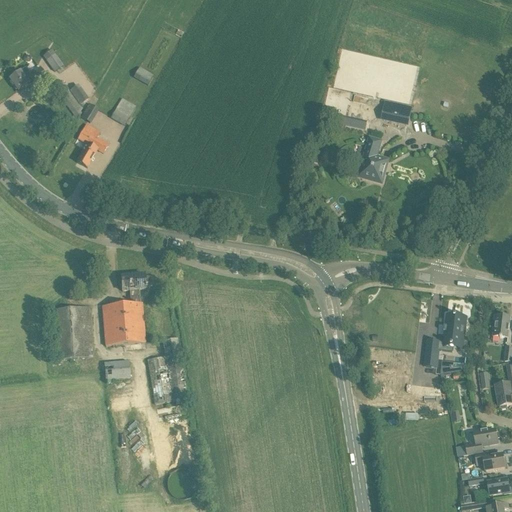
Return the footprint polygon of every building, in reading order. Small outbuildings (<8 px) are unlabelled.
[(51,51),(42,57),(54,73),(63,66),(51,51)] [(413,73),(413,62),(381,61),(380,89),(385,89),(385,73),(389,73),(389,80),(395,80),(395,88),(403,89),(403,80),(411,81),(411,73),(413,73)] [(24,69),(10,80),(18,91),(28,84),(32,81),(36,86),(47,78),(40,68),(29,76),(24,69)] [(135,76),(134,79),(148,87),(149,84),(153,77),(139,69),(135,76)] [(62,81),(53,88),(71,113),(77,121),(81,114),(80,112),(82,109),(62,81)] [(120,103),(111,118),(125,126),(137,106),(132,103),(123,98),(120,103)] [(88,105),(85,110),(96,115),(98,111),(94,109),(88,105)] [(387,105),(384,118),(407,123),(410,110),(387,105)] [(69,116),(65,124),(71,128),(75,120),(69,116)] [(87,145),(77,163),(87,169),(97,151),(103,155),(108,146),(97,139),(100,134),(86,126),(78,140),(87,145)] [(363,169),(361,176),(370,179),(370,181),(382,184),(385,172),(383,172),(384,166),(385,166),(386,162),(376,159),(381,142),(370,139),(366,151),(368,151),(365,162),(368,163),(366,168),(363,169)] [(308,153),(306,161),(320,165),(322,156),(308,153)] [(127,299),(98,301),(101,344),(142,342),(139,287),(145,286),(144,270),(119,271),(120,290),(127,290),(127,299)] [(59,356),(90,353),(85,303),(54,306),(59,356)] [(495,317),(493,337),(508,339),(510,318),(495,317)] [(427,338),(424,367),(437,369),(440,347),(453,348),(453,347),(462,348),(464,336),(466,319),(455,318),(454,325),(453,326),(447,326),(447,331),(446,331),(445,340),(427,338)] [(155,355),(144,357),(152,396),(162,393),(155,355)] [(127,359),(102,359),(102,377),(128,376),(127,359)] [(468,372),(468,365),(442,362),(440,376),(441,376),(444,376),(468,372)] [(511,384),(495,387),(499,408),(500,408),(500,410),(502,411),(506,410),(507,408),(507,407),(511,405),(511,364),(508,366),(511,384)] [(481,385),(488,383),(487,374),(479,375),(481,385)] [(451,414),(452,423),(459,421),(458,413),(451,414)] [(189,460),(183,418),(161,420),(167,463),(189,460)] [(143,419),(128,423),(135,450),(149,446),(143,419)] [(476,445),(466,447),(468,457),(475,456),(482,455),(481,448),(498,445),(496,431),(489,433),(489,431),(474,433),(476,445)] [(488,454),(482,455),(475,456),(477,467),(484,466),(486,473),(505,470),(503,456),(488,459),(488,454)] [(483,479),(468,481),(469,487),(484,485),(483,479)] [(507,480),(487,483),(490,497),(504,495),(511,494),(510,487),(508,487),(507,480)] [(467,506),(466,511),(467,511),(484,509),(483,503),(467,506)]
